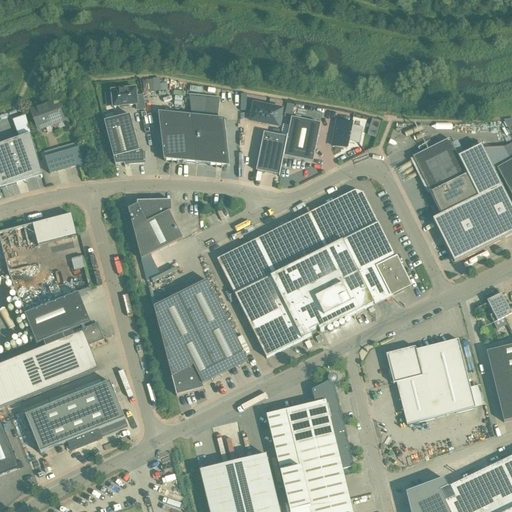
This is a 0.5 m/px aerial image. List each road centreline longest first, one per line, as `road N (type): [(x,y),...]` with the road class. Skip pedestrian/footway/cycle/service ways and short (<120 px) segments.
road 1 (unclassified): [(88,191),(156,443)]
road 2 (unclassified): [(447,296),(379,170),(360,165),(282,204)]
road 3 (unclassified): [(156,443),(348,346)]
road 4 (unclassified): [(282,204),(211,186),(88,191)]
road 5 (unclassified): [(156,443),(31,511)]
road 6 (unclassified): [(379,484),(348,346)]
road 7 (unclassified): [(379,484),(498,443)]
